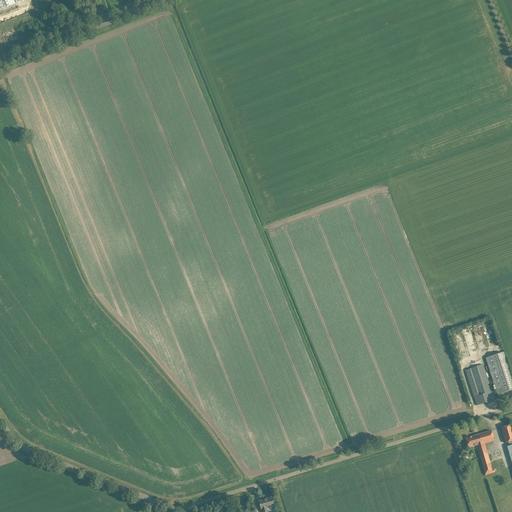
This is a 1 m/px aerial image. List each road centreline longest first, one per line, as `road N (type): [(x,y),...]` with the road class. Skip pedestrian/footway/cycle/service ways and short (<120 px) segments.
road 1 (unclassified): [(176,510),(511,407)]
road 2 (unclassified): [(157,503),(25,448),(0,423)]
road 3 (tertiary): [(0,66),(157,0)]
